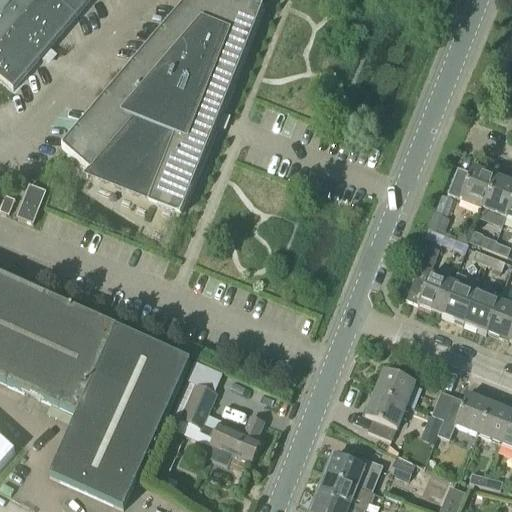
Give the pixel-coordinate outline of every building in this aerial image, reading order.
[(0,0),(0,48),(0,82),(13,93),(93,0),(0,0)] [(222,117),(255,33),(263,13),(231,0),(228,8),(219,0),(193,0),(62,152),(89,176),(86,180),(88,181),(95,173),(180,206),(179,207),(184,209),(186,206),(185,206),(194,182),(196,182),(216,131),(210,129),(216,115),(222,117)] [(447,199),(483,213),(495,182),(472,173),(469,180),(457,175),(447,199)] [(483,213),(506,223),(511,206),(511,182),(505,180),(503,185),(495,182),(483,213)] [(42,208),(46,196),(30,189),(17,222),(33,229),(42,208)] [(0,213),(0,215),(9,219),(15,204),(5,200),(0,213)] [(433,217),(426,233),(442,240),(449,224),(433,217)] [(455,245),(467,250),(472,237),(466,235),(457,239),(455,245)] [(492,256),(496,247),(480,241),(477,250),(492,256)] [(507,262),(510,253),(496,247),(492,256),(507,262)] [(404,306),(416,310),(440,320),(452,288),(430,279),(439,255),(426,251),(417,274),(404,306)] [(471,265),(486,271),(490,262),(474,256),(471,265)] [(501,276),(504,268),(490,262),(486,271),(501,276)] [(440,320),(463,329),(476,298),(462,292),(466,282),(456,279),(452,288),(440,320)] [(83,422),(119,335),(0,281),(0,385),(76,419),(83,422)] [(463,329),(486,338),(498,307),(476,298),(463,329)] [(486,338),(508,348),(511,338),(511,312),(498,307),(486,338)] [(117,511),(123,511),(189,367),(119,335),(83,422),(76,419),(48,481),(117,511)] [(221,380),(193,367),(186,387),(194,390),(178,425),(179,426),(175,436),(209,451),(205,462),(226,471),(231,460),(250,468),(260,446),(256,444),(263,428),(249,422),(242,439),(220,429),(221,426),(208,420),(217,399),(214,397),(221,380)] [(383,376),(374,399),(406,412),(415,389),(383,376)] [(478,441),(490,409),(467,400),(464,407),(441,398),(431,422),(442,427),(437,440),(448,445),(454,431),(478,441)] [(406,412),(374,399),(365,423),(372,426),(368,437),(392,447),(406,412)] [(478,441),(500,450),(511,421),(511,418),(490,409),(478,441)] [(511,421),(500,450),(511,454),(511,421)] [(0,471),(14,456),(0,443),(0,471)] [(326,476),(325,479),(371,497),(381,472),(359,463),(356,469),(332,460),(330,467),(327,468),(325,474),(326,476)] [(411,473),(394,466),(390,477),(407,484),(411,473)] [(319,487),(317,493),(318,495),(317,498),(348,510),(352,511),(364,511),(367,508),(371,497),(325,479),(322,486),(319,487)] [(469,488),(484,492),(487,483),(471,479),(469,488)] [(500,496),(502,487),(487,483),(484,492),(500,496)] [(352,511),(348,510),(317,498),(316,501),(313,502),(311,507),(312,510),(311,511),(352,511)]
